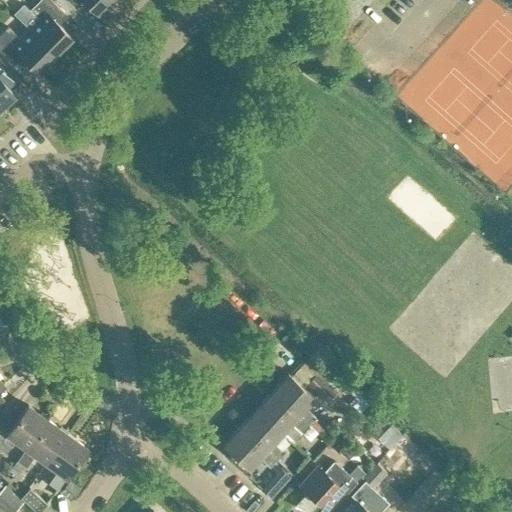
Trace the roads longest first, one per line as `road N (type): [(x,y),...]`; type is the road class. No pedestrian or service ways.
road 1 (residential): [(118,446),(125,367),(93,256),(86,166)]
road 2 (residential): [(86,166),(112,102),(216,0)]
road 3 (unknown): [(0,364),(118,446)]
road 4 (residential): [(180,481),(187,458),(262,372)]
